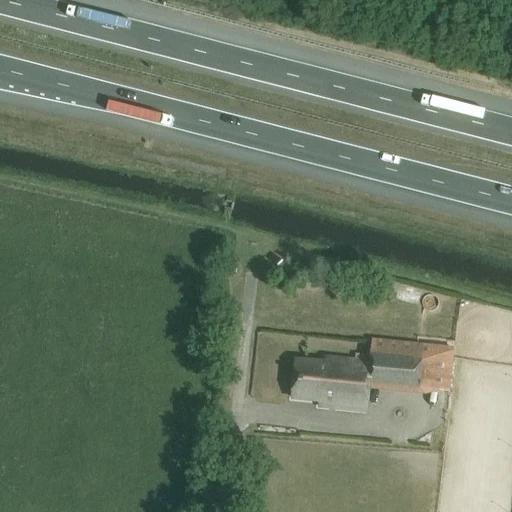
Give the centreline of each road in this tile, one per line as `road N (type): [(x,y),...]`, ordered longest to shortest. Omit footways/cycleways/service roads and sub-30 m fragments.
road 1 (motorway): [(0,69),(511,201)]
road 2 (motorway): [(511,133),(0,1)]
road 3 (unclassified): [(224,511),(248,283)]
